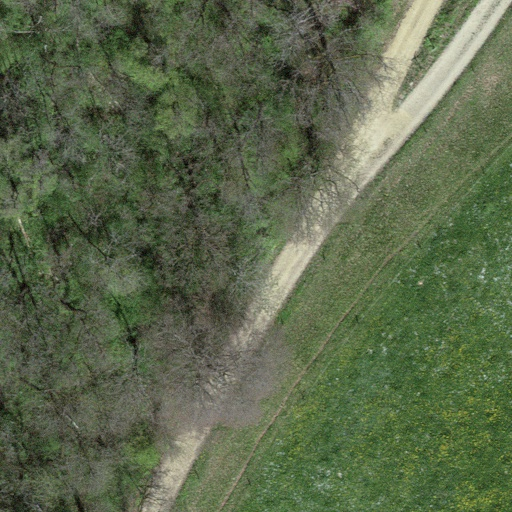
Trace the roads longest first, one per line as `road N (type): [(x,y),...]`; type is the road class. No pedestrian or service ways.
road 1 (track): [(158,511),(267,298),(357,157),(432,0)]
road 2 (track): [(357,157),(430,91),(497,0)]
